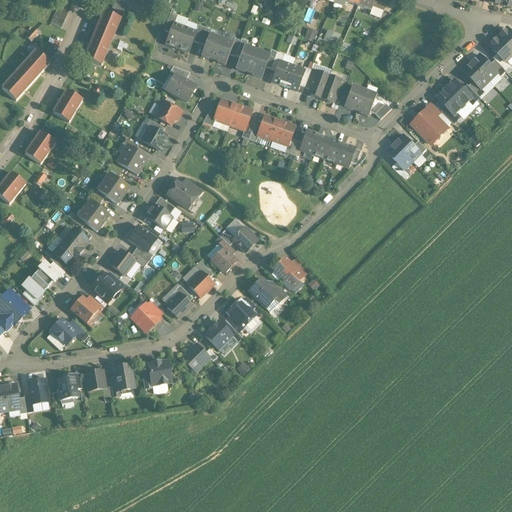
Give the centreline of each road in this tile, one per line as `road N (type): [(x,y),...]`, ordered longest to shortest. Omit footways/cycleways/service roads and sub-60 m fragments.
road 1 (residential): [(15,368),(21,341),(174,157),(215,81),(373,139)]
road 2 (residential): [(373,139),(360,172),(178,337),(15,368)]
road 3 (residential): [(421,0),(488,18),(373,139)]
road 4 (residential): [(0,156),(55,78),(90,0)]
